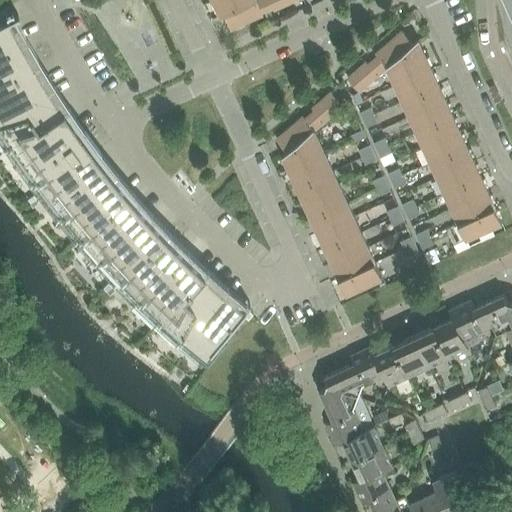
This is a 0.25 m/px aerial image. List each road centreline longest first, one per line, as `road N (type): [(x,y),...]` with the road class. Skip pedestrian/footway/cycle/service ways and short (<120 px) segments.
road 1 (residential): [(111,130),(283,302),(310,287),(214,80)]
road 2 (residential): [(214,80),(390,0)]
road 3 (residential): [(511,173),(431,0)]
road 4 (residential): [(36,0),(111,130)]
